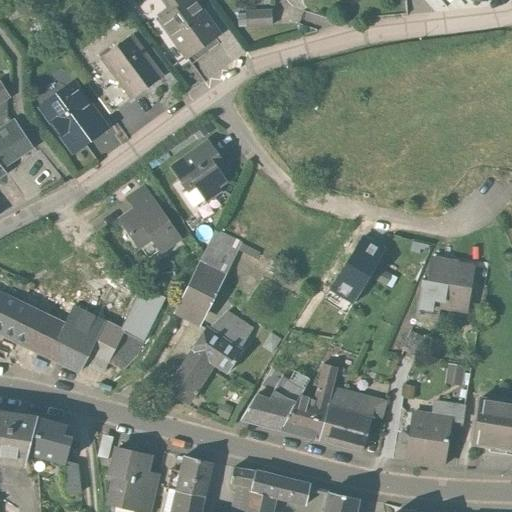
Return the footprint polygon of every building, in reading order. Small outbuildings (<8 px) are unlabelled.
[(196,3),(193,0),(169,0),(177,10),(162,21),(188,57),(217,36),(219,34),(196,3)] [(269,12),(238,14),(239,27),(269,25),(269,12)] [(160,78),(130,37),(102,58),(132,99),(160,78)] [(11,123),(7,117),(7,98),(9,96),(0,83),(0,82),(0,166),(0,167),(2,168),(32,147),(15,121),(11,123)] [(103,127),(73,86),(42,109),(72,150),(103,127)] [(225,165),(208,142),(170,169),(186,192),(194,187),(204,201),(220,191),(217,187),(225,181),(218,170),(225,165)] [(127,200),(135,210),(151,199),(143,188),(127,200)] [(135,210),(119,221),(138,248),(151,239),(160,251),(178,238),(151,199),(135,210)] [(241,244),(214,230),(202,254),(199,261),(226,274),(241,244)] [(383,250),(362,237),(329,290),(353,304),(383,250)] [(473,267),(430,259),(426,282),(421,281),(415,316),(431,318),(432,315),(465,319),(473,267)] [(226,274),(199,261),(174,312),(201,326),(226,274)] [(391,276),(380,271),(375,280),(387,286),(391,276)] [(47,294),(29,286),(20,303),(38,312),(47,294)] [(164,298),(143,287),(121,330),(122,331),(122,332),(143,342),(164,298)] [(20,303),(0,293),(0,333),(25,346),(41,313),(38,312),(20,303)] [(73,307),(47,294),(38,312),(41,313),(65,324),(73,307)] [(121,330),(73,307),(65,324),(49,358),(79,372),(82,365),(101,374),(107,363),(124,370),(134,358),(143,342),(122,332),(122,331),(121,330)] [(65,324),(41,313),(25,346),(49,358),(65,324)] [(228,314),(207,331),(225,343),(236,335),(245,341),(252,330),(228,314)] [(205,330),(190,353),(212,367),(225,376),(248,343),(245,341),(236,335),(225,343),(207,331),(205,330)] [(271,336),(263,349),(271,354),(279,341),(271,336)] [(212,367),(190,353),(167,389),(190,403),(212,367)] [(462,400),(464,363),(446,362),(445,399),(462,400)] [(336,368),(322,364),(314,400),(327,404),(336,368)] [(280,379),(267,402),(254,397),(240,420),(279,430),(298,396),(300,396),(302,392),(280,379)] [(328,404),(328,405),(318,441),(361,452),(371,416),(379,418),(384,403),(352,394),(347,410),(328,404)] [(300,396),(298,396),(279,430),(318,441),(328,405),(328,404),(327,404),(314,400),(300,396)] [(511,405),(479,399),(472,442),(511,448),(511,405)] [(452,418),(411,412),(403,461),(444,467),(452,418)] [(37,420),(0,414),(0,466),(24,470),(27,457),(37,420)] [(65,427),(37,420),(27,457),(65,467),(67,462),(72,439),(62,437),(65,427)] [(150,458),(114,450),(108,477),(118,479),(112,501),(135,507),(133,511),(150,511),(156,488),(142,485),(144,473),(147,474),(150,458)] [(211,464),(184,457),(180,474),(173,473),(170,487),(177,489),(176,491),(203,498),(211,464)] [(77,464),(67,462),(65,467),(63,472),(66,495),(81,494),(77,464)] [(254,474),(232,469),(229,487),(235,488),(250,491),(254,474)] [(310,487),(254,474),(250,491),(249,495),(276,501),(305,508),(310,487)] [(250,491),(235,488),(229,511),(244,511),(249,495),(250,491)] [(176,491),(168,489),(163,511),(168,511),(200,511),(203,498),(176,491)] [(355,511),(358,502),(328,494),(324,511),(355,511)] [(273,511),(276,501),(249,495),(244,511),(273,511)]
